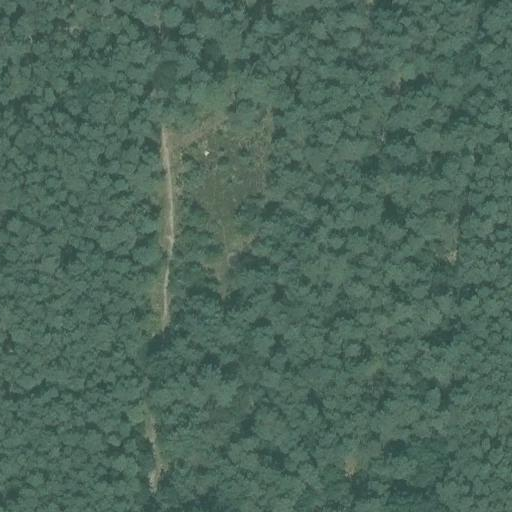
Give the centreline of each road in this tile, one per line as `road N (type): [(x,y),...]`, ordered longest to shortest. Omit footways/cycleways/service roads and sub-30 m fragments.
road 1 (track): [(486,0),(442,511)]
road 2 (track): [(160,0),(134,511)]
